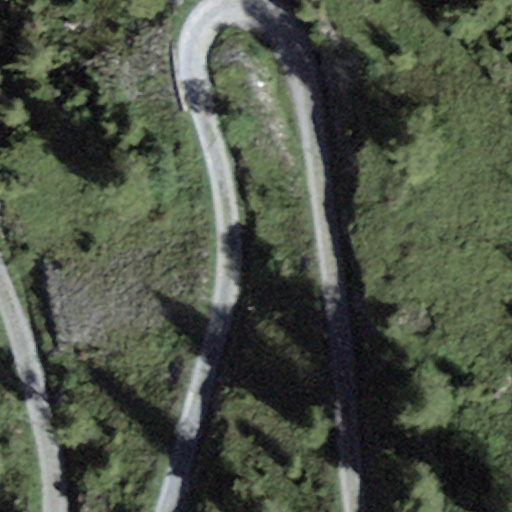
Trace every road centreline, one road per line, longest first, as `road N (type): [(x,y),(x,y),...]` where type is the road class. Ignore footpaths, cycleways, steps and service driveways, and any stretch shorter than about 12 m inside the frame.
road 1 (track): [(172,511),(235,332),(235,214),(194,65),(220,21),(259,10),(294,43),(342,308),(360,511)]
road 2 (track): [(0,290),(59,453),(56,511)]
